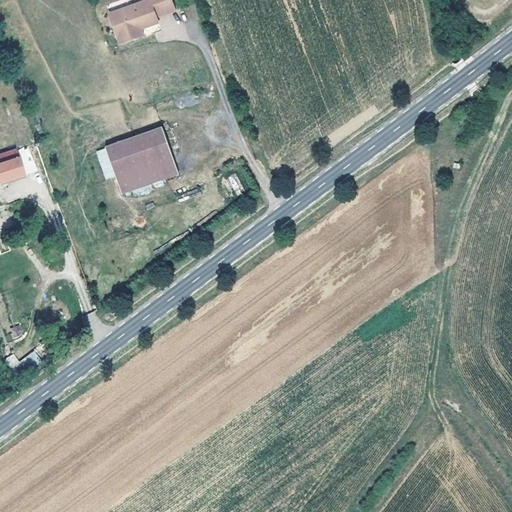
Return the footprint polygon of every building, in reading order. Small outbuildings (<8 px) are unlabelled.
[(165,3),(163,0),(114,0),(100,5),(109,35),(122,31),(120,24),(148,15),(146,9),(165,3)] [(151,119),(95,139),(112,186),(168,165),(151,119)] [(0,174),(14,170),(11,162),(8,154),(0,156),(0,174)] [(236,173),(227,177),(236,196),(244,193),(236,173)] [(21,379),(43,361),(34,350),(20,362),(13,353),(5,359),(21,379)]
